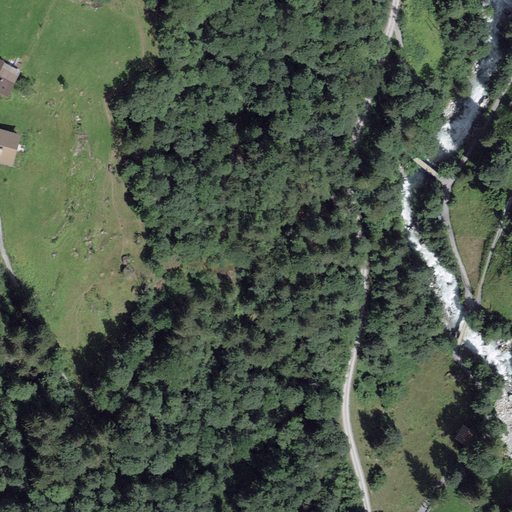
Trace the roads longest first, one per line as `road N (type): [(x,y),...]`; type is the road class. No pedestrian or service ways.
road 1 (track): [(368,511),(344,423),(364,289),(348,172),(391,17)]
road 2 (track): [(391,17),(412,82),(408,153),(445,182)]
road 3 (track): [(511,76),(445,182)]
